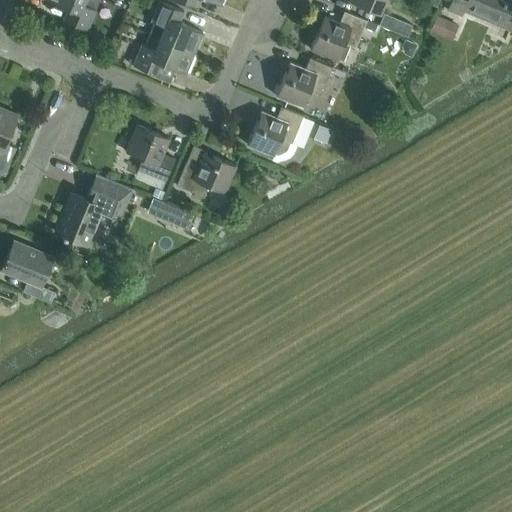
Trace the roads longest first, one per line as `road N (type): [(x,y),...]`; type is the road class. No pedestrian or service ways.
road 1 (residential): [(98,72),(190,106),(223,97),(255,17),(283,0)]
road 2 (residential): [(0,207),(18,207),(39,152),(70,130),(98,72)]
